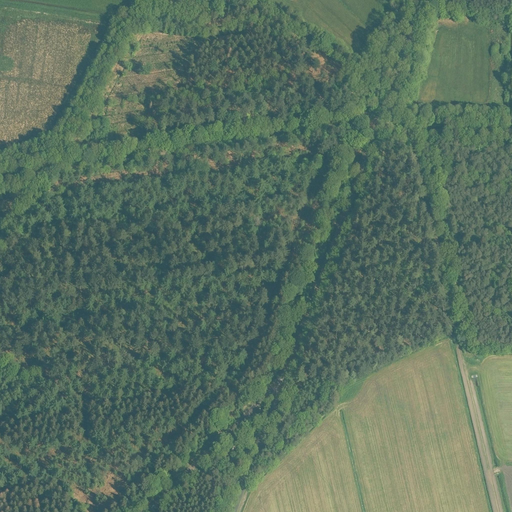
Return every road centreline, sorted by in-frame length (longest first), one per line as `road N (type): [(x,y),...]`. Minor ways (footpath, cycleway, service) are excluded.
road 1 (track): [(99,511),(245,368),(327,149)]
road 2 (track): [(412,132),(499,511)]
road 3 (track): [(358,124),(41,172)]
road 4 (tertiary): [(271,390),(292,356),(377,124)]
road 5 (tertiary): [(149,511),(271,390)]
road 6 (tertiary): [(377,124),(423,0)]
road 7 (unclassified): [(235,511),(275,402),(271,390)]
